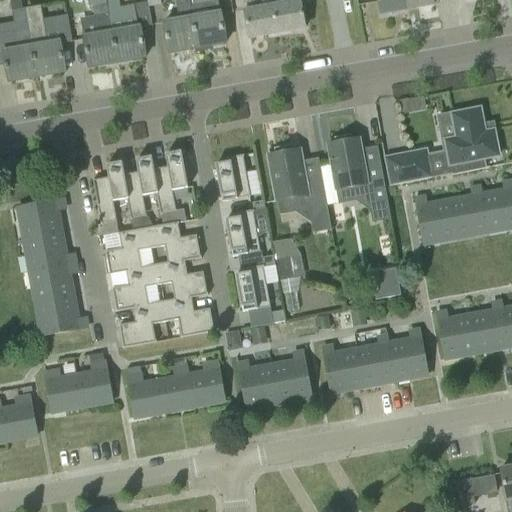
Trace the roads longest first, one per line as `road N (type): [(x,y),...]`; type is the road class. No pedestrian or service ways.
road 1 (tertiary): [(192,102),(511,45)]
road 2 (residential): [(233,461),(511,409)]
road 3 (residential): [(0,504),(233,461)]
road 4 (residential): [(62,126),(107,340)]
road 5 (residential): [(192,102),(227,314)]
road 6 (tertiary): [(62,126),(192,102)]
